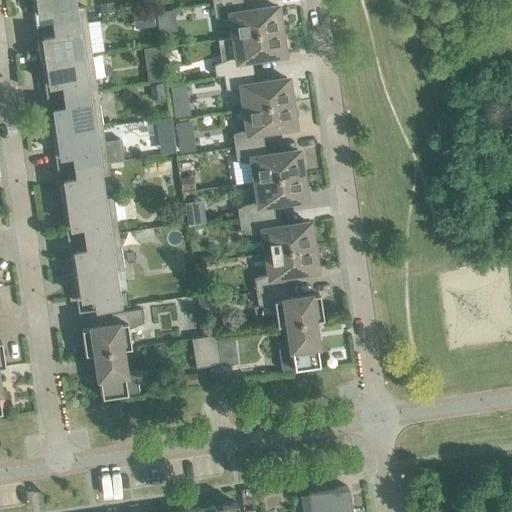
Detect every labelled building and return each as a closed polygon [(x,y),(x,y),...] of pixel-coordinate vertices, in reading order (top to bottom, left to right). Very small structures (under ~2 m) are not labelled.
[(59,12),(60,23),(60,24),(86,20),(84,7),(74,8),(73,0),(30,0),(33,16),(59,12)] [(231,20),(233,38),(279,31),(275,6),(243,11),(241,0),(238,0),(212,4),(214,18),(231,20)] [(112,4),(98,5),(99,14),(113,13),(112,4)] [(153,11),(136,13),(137,27),(154,26),(153,11)] [(173,11),(155,13),(156,19),(174,17),(173,11)] [(37,39),(40,63),(91,56),(86,20),(60,24),(60,23),(52,24),(54,37),(38,39),(37,39)] [(221,62),(223,76),(252,72),(251,60),(283,55),(279,31),(233,38),(236,55),(221,62)] [(61,84),(63,96),(97,91),(91,56),(40,63),(44,87),(45,87),(61,84)] [(160,66),(146,68),(148,83),(162,81),(160,66)] [(241,92),(244,110),(290,103),(286,78),(254,83),(252,72),(223,76),(225,90),(241,92)] [(162,83),(149,85),(151,99),(164,98),(162,83)] [(47,110),(51,135),(102,127),(97,91),(63,96),(65,108),(49,111),(49,110),(47,110)] [(231,134),(234,148),(263,144),(261,132),(293,127),(290,103),(244,110),(247,128),(231,134)] [(74,168),(82,167),(82,166),(107,162),(123,160),(120,140),(104,143),(102,127),(51,135),(55,159),(56,159),(56,158),(72,156),(74,168)] [(252,164),(255,182),(301,175),(297,150),(265,155),(263,144),(234,148),(236,162),(252,164)] [(58,182),(62,206),(103,200),(103,199),(100,177),(109,175),(107,162),(82,166),(82,167),(83,178),(59,182),(59,181),(58,182)] [(236,209),(238,221),(274,216),(272,204),(304,200),(301,175),(255,182),(257,200),(236,209)] [(193,177),(180,179),(181,191),(194,190),(193,177)] [(83,227),(84,239),(118,234),(113,197),(103,199),(103,200),(62,206),(65,230),(67,230),(67,229),(83,227)] [(263,236),(265,254),(311,247),(308,222),(276,227),(274,216),(238,221),(240,233),(263,236)] [(69,253),(73,277),(114,271),(123,270),(118,234),(84,239),(86,251),(70,253),(69,253)] [(253,278),(255,292),(285,288),(283,276),(315,272),(311,247),(265,254),(268,272),(253,278)] [(114,271),(73,277),(76,301),(77,301),(102,297),(103,309),(129,306),(127,292),(117,293),(114,271)] [(276,327),(287,325),(287,324),(312,321),(322,320),(318,294),(286,299),(285,288),(255,292),(257,306),(274,308),(276,327)] [(213,300),(198,302),(199,309),(214,306),(213,300)] [(84,355),(94,354),(94,353),(120,349),(120,350),(130,348),(127,330),(142,323),(140,309),(111,313),(112,325),(80,330),(84,355)] [(287,324),(287,325),(290,346),(278,348),(281,371),(319,366),(312,321),(287,324)] [(216,335),(203,337),(207,367),(220,365),(216,335)] [(207,367),(203,337),(190,339),(195,368),(207,367)] [(94,353),(94,354),(101,398),(126,395),(138,393),(135,371),(123,373),(120,350),(120,349),(94,353)] [(310,511),(333,511),(350,510),(347,487),(308,493),(310,511)] [(237,511),(236,503),(213,507),(214,511),(237,511)]
